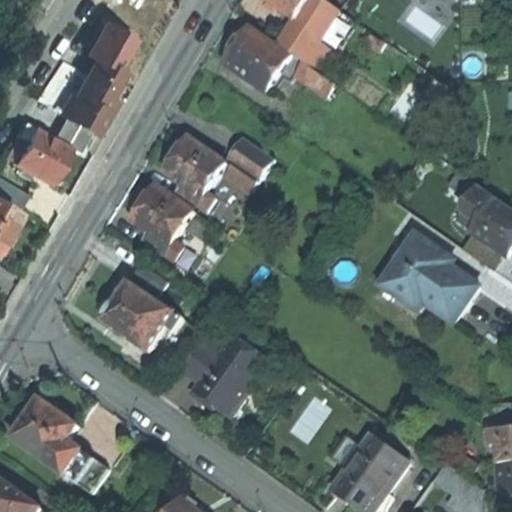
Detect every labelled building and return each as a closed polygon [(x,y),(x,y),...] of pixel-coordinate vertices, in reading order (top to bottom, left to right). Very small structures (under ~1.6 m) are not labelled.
[(268,0),(300,23),(314,0),(268,0)] [(284,48),(307,65),(342,12),(324,0),(314,0),(300,23),(294,33),(284,48)] [(357,22),(342,12),(307,65),(325,77),(357,22)] [(229,66),(270,95),(296,58),(255,29),(242,47),(229,66)] [(121,75),(95,60),(80,86),(105,101),(114,87),(121,75)] [(325,77),(307,65),(298,77),(331,100),(339,88),(325,77)] [(105,101),(80,86),(63,116),(64,117),(90,132),(93,133),(110,104),(105,101)] [(77,154),(90,132),(64,117),(51,139),(77,154)] [(67,150),(23,124),(16,137),(25,142),(13,165),(48,184),(59,165),(67,150)] [(3,159),(13,165),(25,142),(16,137),(3,159)] [(180,194),(201,208),(211,195),(230,166),(192,140),(181,156),(168,175),(185,187),(180,194)] [(236,168),(260,185),(278,160),(249,140),(231,165),(236,168)] [(254,194),(260,185),(236,168),(230,177),(254,194)] [(451,188),(461,195),(470,182),(459,175),(451,188)] [(24,197),(0,182),(0,204),(14,213),(24,197)] [(461,195),(474,204),(483,191),(470,182),(461,195)] [(199,214),(160,187),(150,201),(136,222),(153,234),(148,242),(169,256),(199,214)] [(508,257),(511,259),(511,257),(511,211),(483,191),(474,204),(468,213),(484,225),(476,235),(508,257)] [(218,200),(211,195),(201,208),(209,213),(218,200)] [(14,213),(0,204),(0,243),(3,245),(6,240),(11,232),(6,228),(15,213),(14,213)] [(460,224),(476,235),(484,225),(468,213),(460,224)] [(505,261),(508,257),(476,235),(464,252),(491,270),(500,257),(505,261)] [(420,239),(386,288),(422,313),(428,305),(457,325),(471,304),(481,290),(452,270),(456,264),(420,239)] [(143,268),(133,284),(160,302),(171,286),(143,268)] [(106,323),(152,354),(169,329),(178,315),(160,302),(133,284),(122,299),(117,307),(116,307),(112,308),(107,314),(108,318),(109,319),(106,323)] [(187,320),(178,315),(169,329),(177,334),(187,320)] [(221,410),(234,419),(274,364),(237,338),(223,357),(206,345),(186,373),(212,392),(206,400),(221,410)] [(63,416),(43,403),(16,441),(67,476),(84,452),(72,444),(82,430),(63,416)] [(485,423),(511,422),(511,403),(485,404),(485,423)] [(501,448),(503,466),(511,465),(511,433),(494,434),(494,448),(501,448)] [(357,508),(362,511),(379,511),(413,465),(376,438),(336,493),(357,508)] [(112,471),(84,452),(67,476),(95,496),(112,471)] [(462,459),(454,469),(470,481),(478,470),(462,459)] [(511,465),(503,466),(504,500),(511,499),(511,465)] [(459,493),(467,499),(477,485),(470,481),(454,469),(449,466),(439,480),(459,493)] [(45,511),(3,482),(0,486),(0,511),(45,511)] [(451,504),(462,511),(486,511),(486,492),(477,485),(467,499),(459,493),(451,504)] [(164,511),(163,511),(199,511),(198,511),(185,501),(176,511),(164,511)]
